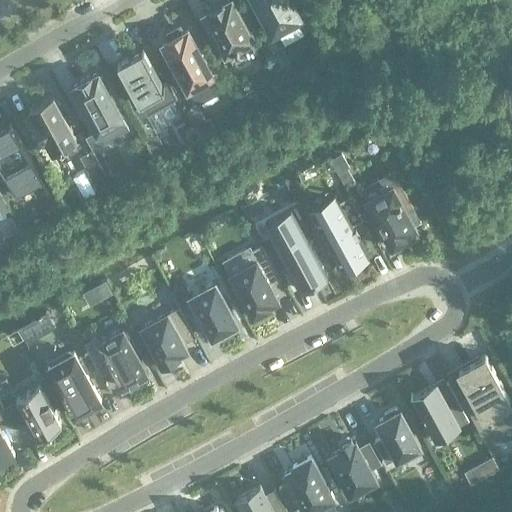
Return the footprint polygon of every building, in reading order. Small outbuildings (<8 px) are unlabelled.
[(210,7),(203,11),(224,50),(225,49),(234,64),(258,51),(250,36),(251,35),(231,0),(222,0),(221,0),(210,6),(210,7)] [(254,0),(255,1),(256,4),(257,3),(261,10),(260,11),(261,13),(262,13),(271,30),(274,28),(275,27),(283,41),(303,31),(295,17),(296,16),(299,14),(295,8),(296,8),(294,5),(292,1),(291,0),(254,0)] [(163,32),(166,37),(161,40),(194,100),(219,86),(186,26),(181,29),(178,24),(163,32)] [(168,81),(163,84),(141,44),(116,58),(145,111),(175,95),(168,81)] [(97,68),(70,83),(95,129),(122,114),(97,68)] [(64,71),(54,75),(62,93),(71,89),(64,71)] [(294,71),(286,76),(285,76),(291,88),(301,83),(294,71)] [(252,86),(238,94),(237,94),(245,108),(259,100),(252,86)] [(52,93),(28,106),(36,121),(34,122),(42,136),(44,135),(51,148),(75,135),(52,93)] [(208,114),(207,115),(195,121),(202,133),(214,126),(208,114)] [(8,117),(0,121),(0,164),(15,192),(42,177),(8,117)] [(159,140),(150,145),(153,152),(163,146),(159,140)] [(341,151),(332,156),(331,156),(345,181),(353,177),(346,164),(348,163),(341,151)] [(98,161),(90,166),(86,168),(97,187),(109,181),(98,161)] [(364,196),(390,244),(408,234),(405,229),(415,224),(405,206),(412,203),(402,185),(395,189),(391,182),(364,196)] [(367,252),(351,221),(361,215),(349,192),(338,198),(337,196),(335,197),(336,199),(313,211),(313,210),(310,211),(311,212),(323,234),(341,266),(343,265),(341,261),(363,249),(365,253),(367,252)] [(54,195),(40,202),(46,213),(59,205),(54,195)] [(300,212),(294,215),(301,227),(307,225),(300,212)] [(323,234),(311,212),(305,216),(317,237),(323,234)] [(294,215),(294,213),(267,228),(300,287),(326,272),(301,227),(294,215)] [(248,244),(222,258),(228,270),(251,312),(269,303),(268,301),(277,296),(269,281),(279,276),(267,254),(261,243),(251,248),(248,244)] [(97,282),(103,294),(109,290),(103,278),(97,282)] [(194,304),(211,334),(237,320),(214,278),(189,291),(183,281),(171,288),(183,310),(185,309),(184,307),(192,303),(193,304),(194,304)] [(160,362),(178,352),(177,350),(186,345),(182,339),(193,333),(178,304),(166,310),(166,309),(139,323),(160,362)] [(17,323),(25,339),(53,323),(45,308),(17,323)] [(145,368),(121,324),(97,337),(95,333),(83,340),(95,363),(107,357),(120,381),(120,382),(121,383),(123,382),(129,379),(139,374),(139,373),(145,370),(147,369),(146,367),(145,368)] [(67,400),(73,412),(81,407),(83,406),(90,402),(90,403),(92,402),(91,401),(100,397),(84,369),(95,363),(87,349),(77,355),(73,348),(69,350),(67,346),(48,357),(50,360),(46,362),(59,386),(57,387),(64,401),(67,400)] [(477,354),(457,365),(469,387),(459,393),(483,437),(508,424),(511,421),(511,402),(508,396),(483,350),(478,353),(477,351),(476,352),(477,354)] [(426,383),(410,392),(432,434),(466,415),(446,378),(428,388),(426,383)] [(2,403),(10,419),(13,423),(27,415),(36,433),(46,428),(47,429),(50,427),(50,426),(59,420),(38,381),(15,393),(16,395),(2,403)] [(0,424),(0,415),(5,412),(9,419),(10,419),(2,403),(0,399),(0,456),(13,449),(0,424)] [(375,418),(382,432),(372,438),(384,460),(394,454),(395,456),(419,443),(398,405),(396,406),(394,403),(382,409),(384,413),(375,418)] [(375,475),(369,465),(379,459),(368,438),(357,443),(354,436),(351,438),(349,433),(337,440),(339,444),(327,451),(348,490),(375,475)] [(288,478),(277,484),(289,506),(300,500),(304,509),(332,494),(309,452),(291,462),(292,464),(283,469),(288,478)] [(481,459),(482,460),(488,470),(497,465),(490,454),(481,459)] [(258,481),(235,494),(244,511),(287,511),(276,491),(267,497),(258,481)] [(224,511),(221,505),(217,507),(215,503),(199,511),(224,511)]
